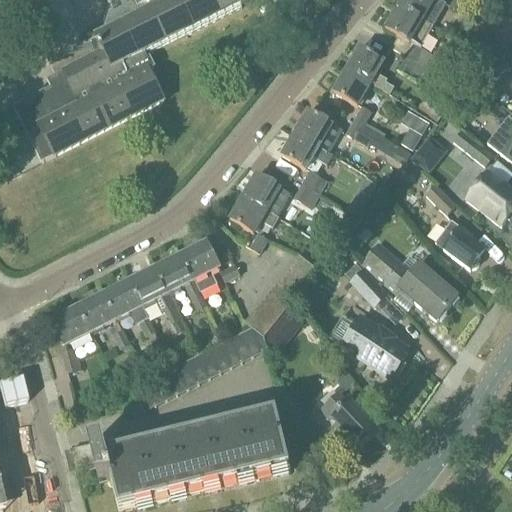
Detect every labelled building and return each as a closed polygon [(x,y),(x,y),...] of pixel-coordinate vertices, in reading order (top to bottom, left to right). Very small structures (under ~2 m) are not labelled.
[(104,0),(108,7),(112,5),(117,17),(114,19),(111,27),(115,34),(89,46),(95,60),(64,75),(64,74),(47,83),(50,90),(12,109),(41,167),(164,105),(149,74),(154,71),(150,63),(148,64),(145,59),(241,11),(243,10),(237,0),(104,0)] [(415,20),(432,29),(445,8),(436,2),(433,0),(404,0),(399,10),(415,20)] [(467,3),(461,0),(457,0),(450,12),(459,16),(467,3)] [(461,0),(467,3),(493,18),(501,4),(493,0),(461,0)] [(420,51),(432,29),(415,20),(399,10),(385,33),(397,39),(410,47),(410,45),(415,48),(406,62),(415,67),(424,72),(432,58),(420,51)] [(511,18),(508,14),(489,32),(504,49),(511,40),(511,18)] [(476,49),(472,53),(461,67),(462,68),(451,83),(456,91),(461,89),(463,92),(473,86),(478,94),(497,82),(497,81),(510,73),(490,40),(476,49)] [(347,74),(371,88),(390,99),(395,91),(386,86),(387,83),(377,77),(384,66),(360,51),(347,74)] [(416,86),(424,72),(415,67),(406,62),(398,76),(416,86)] [(371,88),(347,74),(334,97),(357,111),(371,88)] [(435,101),(454,120),(465,109),(446,90),(435,101)] [(437,126),(446,115),(436,107),(427,119),(437,126)] [(363,112),(354,126),(364,130),(372,117),(363,112)] [(308,115),(295,138),(319,152),(329,158),(342,135),(308,115)] [(511,124),(508,121),(486,148),(511,167),(511,124)] [(364,130),(354,126),(346,139),(368,152),(369,150),(384,158),(390,146),(376,138),(364,130)] [(453,146),(485,171),(493,160),(462,135),(453,146)] [(329,158),(319,152),(295,138),(282,161),(306,175),(313,163),(326,171),(332,161),(328,158),(329,158)] [(410,163),(418,169),(429,178),(448,155),(429,140),(410,163)] [(310,176),(302,189),(311,194),(319,181),(310,176)] [(257,179),(243,202),(267,216),(277,222),(290,199),(257,179)] [(467,205),(501,231),(511,217),(511,196),(497,185),(495,188),(486,181),(477,192),(467,205)] [(311,194),(302,189),(294,203),(303,208),(311,194)] [(425,200),(446,221),(456,211),(435,189),(425,200)] [(277,222),(267,216),(243,202),(230,225),(254,238),(261,227),(272,234),(279,223),(277,222)] [(348,238),(355,224),(345,218),(337,232),(348,238)] [(451,227),(444,237),(435,249),(444,255),(443,256),(470,275),(472,273),(476,272),(480,268),(479,263),(485,255),(468,242),(470,238),(461,231),(460,232),(451,227)] [(251,253),(260,258),(268,244),(259,239),(251,253)] [(207,247),(181,260),(194,286),(195,285),(201,297),(217,289),(211,277),(220,272),(207,247)] [(421,268),(413,278),(378,248),(359,270),(396,299),(400,294),(411,304),(415,300),(439,321),(454,302),(430,282),(433,279),(421,268)] [(299,259),(290,270),(309,285),(318,275),(299,259)] [(168,299),(194,286),(181,260),(155,273),(168,299)] [(225,287),(240,279),(235,270),(221,278),(225,287)] [(301,295),(309,285),(290,270),(283,280),(301,295)] [(130,286),(143,311),(158,304),(163,313),(164,312),(165,314),(174,309),(173,308),(168,299),(155,273),(130,286)] [(351,286),(374,310),(386,299),(363,275),(351,286)] [(283,280),(275,289),(294,304),(301,295),(283,280)] [(143,311),(130,286),(103,299),(117,325),(130,318),(136,329),(140,327),(147,341),(156,337),(143,311)] [(268,298),(286,313),(294,304),(275,289),(268,298)] [(198,316),(207,311),(200,297),(190,301),(198,316)] [(268,298),(260,308),(279,323),(286,313),(268,298)] [(103,299),(77,312),(91,338),(117,325),(103,299)] [(253,317),(271,332),(279,323),(260,308),(253,317)] [(180,325),(181,324),(174,309),(165,314),(172,329),(173,328),(180,325)] [(91,338),(77,312),(52,325),(65,351),(91,338)] [(280,324),(296,336),(304,327),(287,314),(280,324)] [(271,332),(253,317),(245,326),(264,341),(271,332)] [(359,323),(354,332),(341,350),(390,383),(404,363),(401,361),(406,353),(393,345),(395,342),(380,332),(378,335),(359,323)] [(180,325),(173,328),(179,339),(186,335),(180,325)] [(240,339),(252,363),(267,355),(264,343),(252,333),(240,339)] [(121,354),(130,349),(123,335),(114,340),(121,354)] [(229,345),(241,368),(252,363),(240,339),(229,345)] [(219,350),(230,373),(241,368),(229,345),(219,350)] [(230,373),(219,350),(208,355),(220,379),(230,373)] [(66,372),(74,370),(71,354),(62,356),(66,372)] [(197,361),(209,384),(220,379),(208,355),(197,361)] [(197,361),(186,366),(198,389),(209,384),(197,361)] [(187,395),(198,389),(186,366),(176,371),(187,395)] [(177,400),(187,395),(176,371),(165,377),(177,400)] [(166,405),(177,400),(165,377),(154,382),(166,405)] [(155,411),(166,405),(154,382),(143,387),(155,411)] [(155,411),(143,387),(133,393),(144,416),(155,411)] [(338,398),(321,413),(329,423),(331,421),(338,428),(333,433),(350,451),(357,444),(359,446),(366,439),(365,437),(372,430),(349,404),(346,407),(338,398)] [(111,485),(118,511),(136,511),(290,475),(277,419),(107,460),(103,444),(89,447),(90,449),(70,453),(75,475),(95,471),(98,484),(107,481),(108,485),(111,485)]
